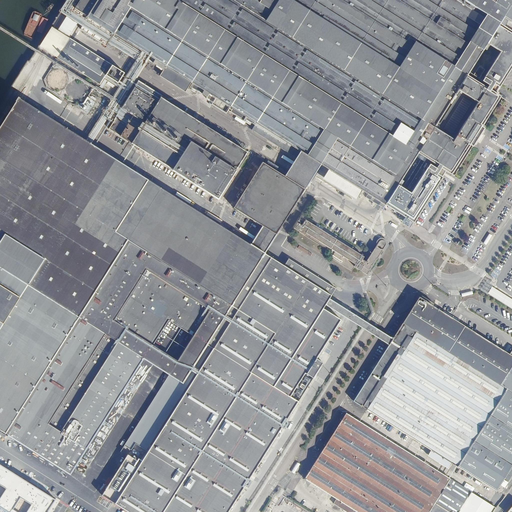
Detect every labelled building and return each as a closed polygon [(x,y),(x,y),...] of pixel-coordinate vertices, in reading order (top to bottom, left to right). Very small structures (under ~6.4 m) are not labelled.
[(511,0),(80,0),(75,8),(89,17),(89,18),(83,25),(84,26),(82,29),(112,48),(112,47),(114,44),(122,49),(121,51),(128,55),(132,50),(140,55),(141,53),(146,59),(163,70),(166,66),(193,83),(190,88),(193,90),(193,88),(206,97),(209,93),(215,97),(210,105),(225,114),(230,106),(233,108),(230,112),(241,119),(243,115),(248,118),(246,120),(251,123),(253,121),(256,123),(251,130),(302,163),(303,162),(304,162),(308,156),(318,162),(317,163),(321,165),(329,169),(325,176),(358,197),(362,190),(368,194),(366,197),(376,204),(378,200),(385,205),(386,204),(388,206),(394,211),(395,210),(414,223),(443,177),(442,176),(446,171),(452,174),(471,145),(474,146),(485,128),(482,126),(501,96),(495,92),(499,87),(511,67),(511,31),(502,25),(503,24),(505,25),(508,20),(511,22),(511,0)] [(112,65),(71,39),(59,58),(100,84),(112,65)] [(62,87),(66,83),(68,78),(66,73),(62,69),(57,68),(52,70),(48,75),(48,81),(51,85),(56,88),(62,87)] [(163,94),(139,79),(109,126),(219,196),(238,166),(240,167),(248,155),(246,153),(248,151),(162,96),(163,94)] [(80,101),(85,97),(86,92),(85,87),(81,83),(75,82),(70,84),(67,89),(67,94),(70,99),(75,101),(80,101)] [(88,113),(98,99),(91,93),(82,106),(79,104),(77,106),(88,113)] [(326,306),(330,299),(336,289),(289,259),(284,267),(264,254),(252,246),(19,98),(0,128),(0,427),(9,433),(72,471),(145,360),(171,375),(191,387),(120,500),(139,511),(228,511),(297,404),(323,362),(317,358),(342,319),(324,309),(326,306)] [(264,254),(321,165),(317,163),(318,162),(308,156),(304,162),(305,163),(293,181),(263,228),(252,246),(264,254)] [(233,208),(263,228),(293,181),(264,162),(233,208)] [(299,221),(294,229),(329,252),(331,249),(336,252),(331,259),(351,272),(354,268),(366,277),(385,247),(386,246),(385,245),(385,244),(385,243),(384,243),(383,242),(382,242),(381,242),(380,243),(379,244),(366,264),(361,261),(363,258),(315,227),(316,226),(313,224),(312,225),(305,221),(303,223),(299,221)] [(390,345),(354,400),(433,451),(429,457),(447,469),(451,463),(494,490),(511,461),(511,349),(509,355),(420,298),(394,339),(390,345)] [(354,323),(390,345),(394,339),(356,315),(330,299),(326,306),(354,323)] [(191,387),(171,375),(125,449),(131,453),(104,494),(120,500),(191,387)] [(466,502),(470,496),(345,415),(304,479),(337,500),(334,505),(344,511),(465,511),(470,505),(466,502)] [(46,511),(55,499),(0,464),(0,511),(46,511)]
